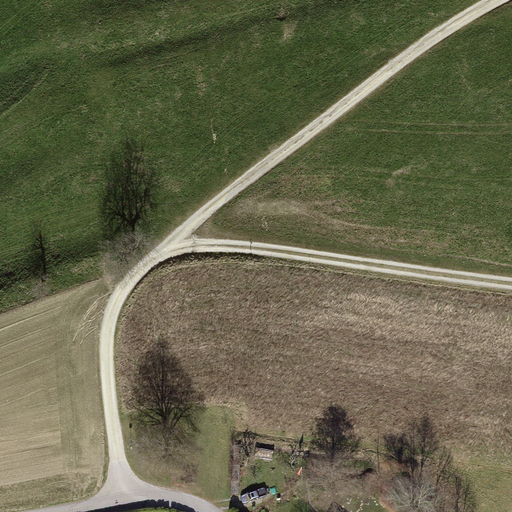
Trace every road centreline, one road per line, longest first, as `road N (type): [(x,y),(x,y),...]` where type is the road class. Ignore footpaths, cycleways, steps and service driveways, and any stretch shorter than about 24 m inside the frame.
road 1 (track): [(502,0),(436,36),(171,244)]
road 2 (track): [(511,284),(171,244)]
road 3 (track): [(171,244),(121,291),(107,328),(126,503)]
road 4 (residential): [(74,511),(158,499),(202,511)]
